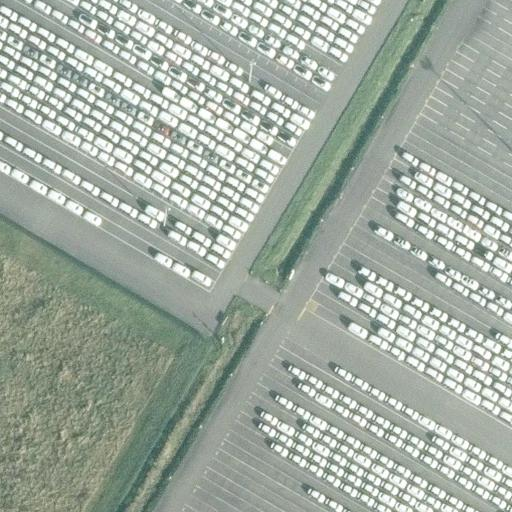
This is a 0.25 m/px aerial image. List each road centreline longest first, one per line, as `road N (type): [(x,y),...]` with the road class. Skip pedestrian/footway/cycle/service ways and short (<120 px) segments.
road 1 (unclassified): [(409,0),(234,304),(0,168)]
road 2 (unclassified): [(480,0),(174,511)]
